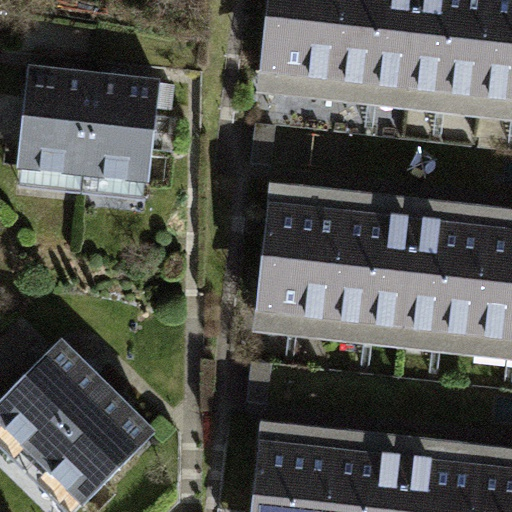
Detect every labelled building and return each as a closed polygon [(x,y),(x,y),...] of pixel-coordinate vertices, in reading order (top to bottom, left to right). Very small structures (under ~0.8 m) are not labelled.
[(511,0),(271,0),(261,92),(511,120),(511,0)] [(97,79),(28,72),(18,171),(84,177),(97,79)] [(97,79),(84,177),(148,185),(160,87),(97,79)] [(511,214),(274,187),(256,333),(511,362),(511,214)] [(0,399),(0,422),(34,457),(108,385),(62,339),(0,399)] [(108,385),(34,457),(84,506),(155,433),(108,385)] [(511,511),(511,450),(265,422),(254,511),(511,511)]
